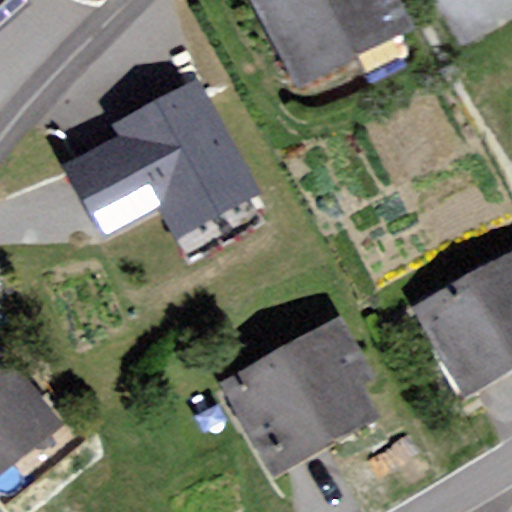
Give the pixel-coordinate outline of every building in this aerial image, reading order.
[(400,0),(262,0),(253,5),(302,100),(421,39),(400,0)] [(123,145),(68,174),(107,248),(163,218),(178,246),(261,202),(200,88),(116,133),(123,145)] [(511,261),(415,313),(465,406),(511,380),(511,261)] [(343,323),(227,390),(279,481),(384,421),(367,390),(378,384),(343,323)] [(3,355),(0,356),(0,498),(3,503),(74,449),(3,355)]
